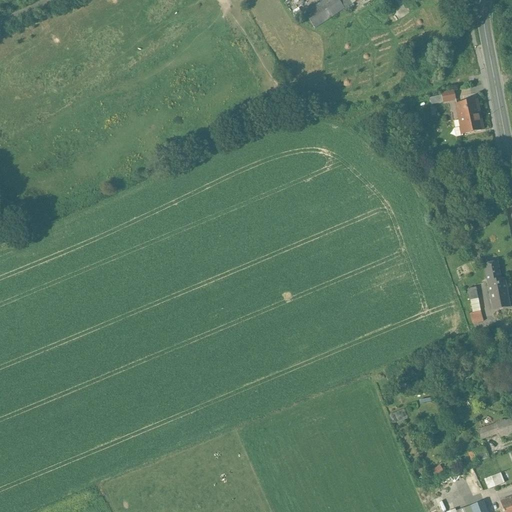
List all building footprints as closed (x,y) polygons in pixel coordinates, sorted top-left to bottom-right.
[(315,0),(303,8),(314,23),(345,2),(343,0),(315,0)] [(454,88),(441,91),(441,92),(443,100),(456,97),(454,88)] [(441,92),(430,95),(432,102),(443,100),(441,92)] [(476,98),(457,103),(464,133),(483,129),(476,98)] [(500,279),(497,262),(484,265),(487,281),(500,279)] [(487,281),(492,311),(511,307),(505,278),(500,279),(487,281)] [(476,287),(468,289),(470,300),(478,299),(476,287)] [(480,310),(470,313),(473,324),(483,321),(480,310)] [(511,420),(505,423),(505,422),(497,425),(499,431),(501,438),(511,434),(511,420)] [(497,425),(490,427),(492,434),(499,431),(497,425)] [(484,447),(472,452),(476,463),(488,458),(484,447)] [(441,467),(432,472),(435,477),(443,472),(441,467)] [(501,473),(485,479),(489,488),(505,482),(501,473)] [(511,511),(511,497),(500,501),(504,511),(511,511)] [(487,511),(483,501),(471,506),(472,511),(487,511)]
